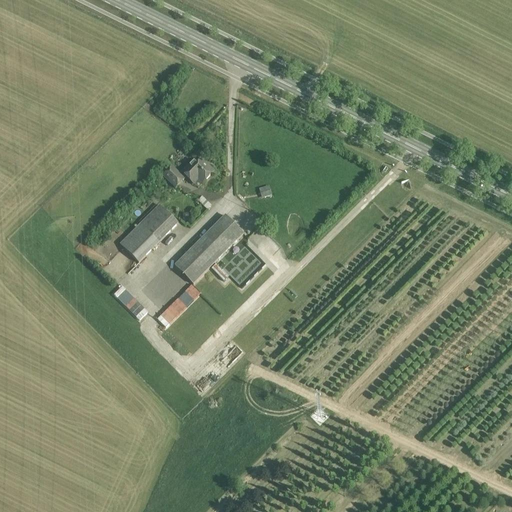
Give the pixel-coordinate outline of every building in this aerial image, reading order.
[(202,184),(214,172),(202,160),(197,165),(193,161),(180,175),(172,167),(163,177),(175,189),(177,187),(177,186),(175,188),(174,187),(183,178),(184,179),(182,181),(183,181),(187,177),(194,185),(194,184),(192,182),(196,178),(202,184)] [(169,192),(151,175),(142,185),(159,202),(169,192)] [(269,186),(259,189),(262,199),(272,196),(269,186)] [(200,197),(197,202),(207,208),(210,204),(200,197)] [(139,264),(159,244),(178,225),(160,206),(120,246),(139,264)] [(225,217),(175,267),(194,285),(244,235),(225,217)] [(216,265),(211,270),(224,282),(228,278),(216,265)] [(125,362),(128,358),(116,348),(113,352),(125,362)]
